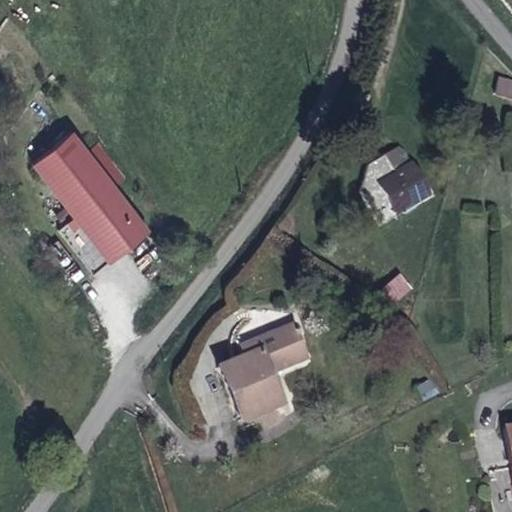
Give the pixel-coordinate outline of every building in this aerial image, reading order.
[(511,97),(511,81),(497,78),(493,93),(511,97)] [(65,212),(102,259),(141,228),(62,126),(22,157),(65,212)] [(398,173),(387,153),(368,162),(359,186),(379,224),(398,214),(396,206),(426,191),(412,165),(398,173)] [(89,271),(102,259),(65,212),(51,224),(89,271)] [(401,272),(379,290),(393,307),(415,289),(401,272)] [(214,372),(241,425),(285,403),(273,378),(307,361),(289,324),(237,350),(242,358),(214,372)] [(416,385),(422,401),(437,395),(431,379),(416,385)]
